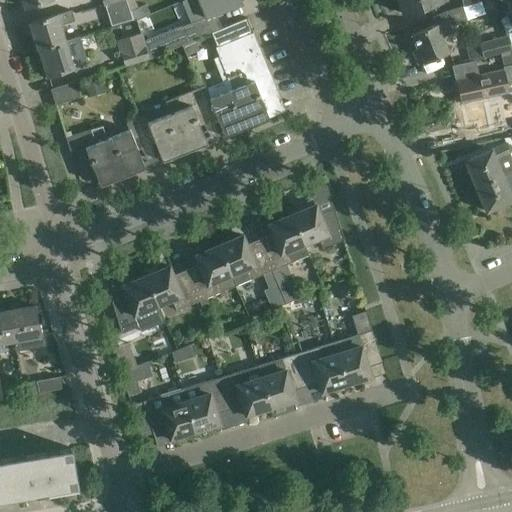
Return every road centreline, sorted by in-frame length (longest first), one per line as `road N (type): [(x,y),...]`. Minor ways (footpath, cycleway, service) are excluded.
road 1 (residential): [(59,244),(343,127)]
road 2 (residential): [(120,477),(397,393)]
road 3 (residential): [(343,127),(384,110),(451,299)]
road 4 (residential): [(120,477),(50,263)]
road 5 (residential): [(451,299),(485,500)]
road 6 (residential): [(59,244),(0,58)]
road 7 (residential): [(343,127),(292,0)]
